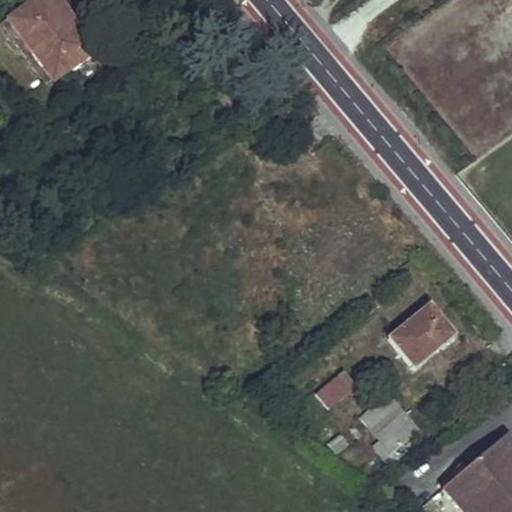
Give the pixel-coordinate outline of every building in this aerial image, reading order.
[(52,0),(40,0),(28,9),(8,25),(52,83),(92,52),(52,0)] [(387,338),(399,354),(411,369),(453,336),(429,306),(387,338)] [(315,393),(321,400),(327,408),(353,387),(341,371),(315,393)] [(386,464),(391,460),(396,456),(392,450),(416,431),(389,397),(362,419),(381,443),(374,449),(386,464)] [(327,445),(331,450),(335,456),(347,447),(339,437),(327,445)] [(511,511),(511,450),(502,439),(439,492),(455,511),(511,511)]
